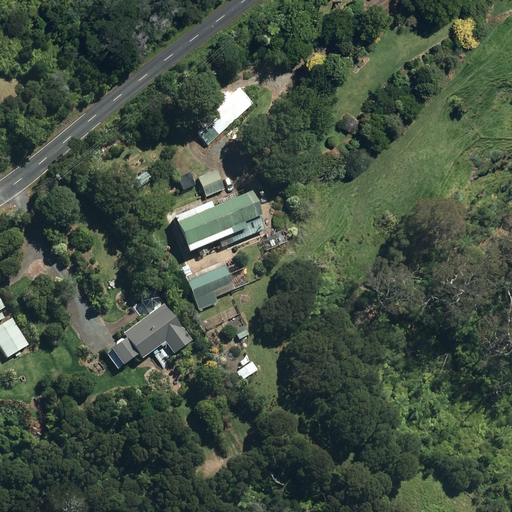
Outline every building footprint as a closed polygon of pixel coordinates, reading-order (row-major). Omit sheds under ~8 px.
[(11,87),(0,96),(0,97),(5,103),(17,94),(11,87)] [(189,128),(207,145),(243,109),(225,92),(189,128)] [(342,125),(348,131),(355,129),(357,122),(352,117),(344,118),(342,125)] [(195,184),(189,171),(176,176),(182,190),(195,184)] [(197,179),(204,197),(222,189),(215,171),(197,179)] [(125,185),(130,193),(151,179),(146,172),(125,185)] [(170,219),(185,254),(228,236),(231,243),(263,230),(247,193),(209,209),(206,203),(170,219)] [(275,246),(270,236),(261,240),(266,250),(275,246)] [(183,278),(197,311),(216,303),(213,298),(233,289),(221,261),(183,278)] [(143,308),(150,310),(156,306),(158,299),(154,293),(147,291),(141,295),(139,302),(143,308)] [(108,351),(119,367),(135,355),(138,360),(163,343),(171,355),(191,341),(181,328),(180,328),(162,304),(120,335),(124,339),(108,351)] [(0,325),(0,349),(6,358),(27,345),(11,318),(0,325)] [(249,334),(242,325),(234,331),(240,340),(249,334)] [(258,370),(252,361),(251,362),(246,356),(238,361),(242,368),(234,374),(240,382),(258,370)]
